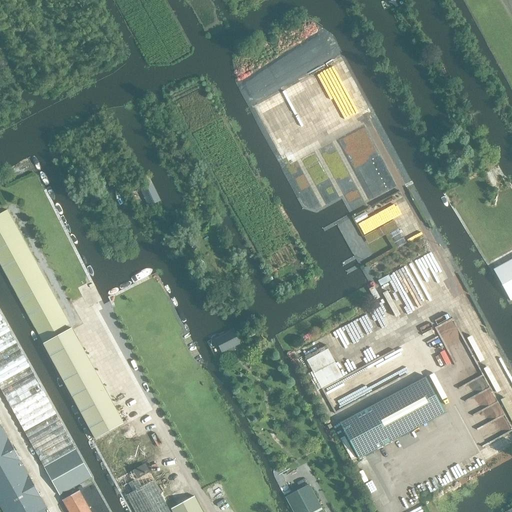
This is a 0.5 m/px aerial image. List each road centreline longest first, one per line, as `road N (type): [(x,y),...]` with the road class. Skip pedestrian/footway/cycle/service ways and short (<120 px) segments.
road 1 (unknown): [(409,322),(444,304),(450,279),(360,115),(347,114),(304,139)]
road 2 (unknown): [(391,511),(397,477),(455,415),(409,322)]
road 3 (unknown): [(210,511),(125,359)]
